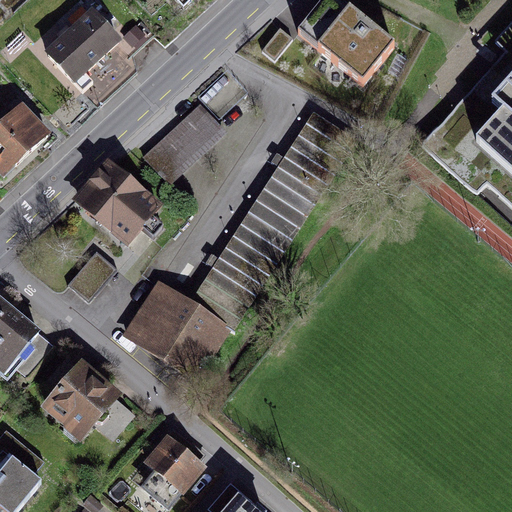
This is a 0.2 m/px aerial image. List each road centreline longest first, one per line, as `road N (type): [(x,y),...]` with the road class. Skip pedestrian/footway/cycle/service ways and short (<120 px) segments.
road 1 (residential): [(0,266),(177,406),(292,511)]
road 2 (residential): [(253,0),(0,234)]
